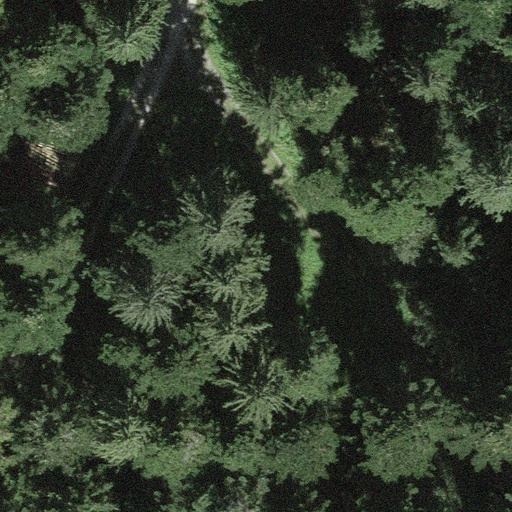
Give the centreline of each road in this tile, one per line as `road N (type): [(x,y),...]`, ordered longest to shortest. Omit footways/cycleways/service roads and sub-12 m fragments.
road 1 (track): [(268,0),(511,402)]
road 2 (track): [(0,301),(163,0)]
